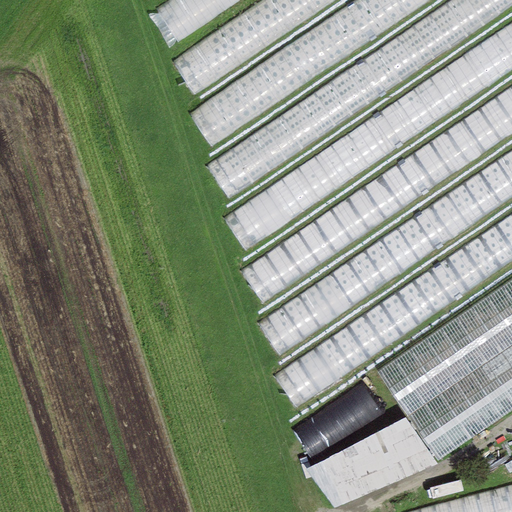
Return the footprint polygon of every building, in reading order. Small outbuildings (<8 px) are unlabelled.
[(173,0),(160,9),(183,44),(249,0),(173,0)] [(266,0),(176,61),(199,96),(342,0),(266,0)] [(363,0),(191,116),(215,150),(439,0),(363,0)] [(511,0),(455,0),(211,164),(234,199),(511,12),(511,0)] [(511,27),(228,218),(252,253),(511,78),(511,27)] [(511,92),(244,272),(268,306),(511,142),(511,92)] [(511,156),(260,325),(284,360),(511,207),(511,156)] [(511,215),(274,374),(298,409),(511,265),(511,215)] [(511,282),(378,375),(407,420),(436,467),(511,415),(511,282)] [(383,418),(364,388),(298,428),(317,458),(383,418)] [(407,420),(308,468),(336,510),(436,467),(407,420)] [(511,461),(488,471),(494,486),(511,478),(511,461)] [(511,511),(511,488),(419,511),(511,511)]
